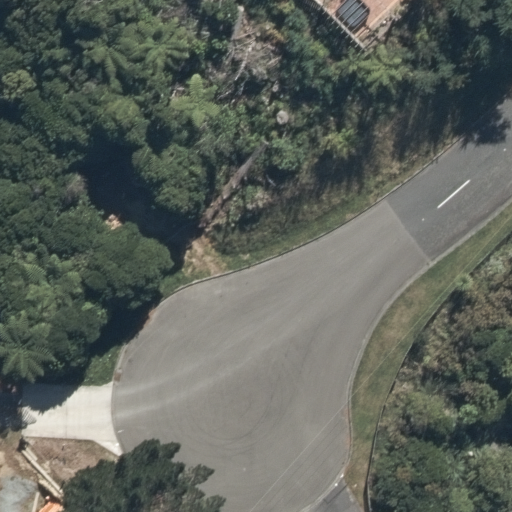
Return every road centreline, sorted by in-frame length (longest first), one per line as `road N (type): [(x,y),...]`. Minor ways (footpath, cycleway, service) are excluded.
road 1 (residential): [(188,422),(511,139)]
road 2 (unknown): [(224,391),(264,511)]
